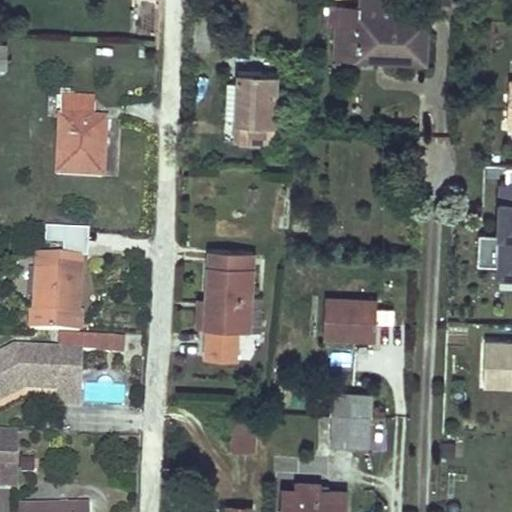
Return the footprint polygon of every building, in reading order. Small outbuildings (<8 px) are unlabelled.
[(425,60),(427,18),(398,16),(398,0),(359,0),(359,5),(330,3),(330,23),(336,24),(334,57),(358,58),(358,54),(384,56),(384,59),(425,60)] [(211,20),(211,12),(195,11),(195,20),(211,20)] [(210,49),(211,20),(195,20),(193,48),(210,49)] [(274,142),(278,71),(238,69),(237,81),(235,118),(235,122),(240,122),(239,141),(274,142)] [(235,118),(237,81),(228,81),(226,117),(235,118)] [(102,176),(104,128),(89,127),(89,119),(93,119),(94,98),(60,97),(57,174),(102,176)] [(104,128),(105,120),(93,119),(89,119),(89,127),(104,128)] [(479,232),(477,263),(498,264),(511,264),(511,181),(501,181),(499,233),(479,232)] [(64,245),(65,228),(45,227),(44,244),(64,245)] [(87,259),(89,230),(65,228),(64,245),(63,257),(81,258),(87,259)] [(251,295),(254,251),(210,249),(207,298),(205,327),(207,327),(205,357),(236,359),(238,330),(249,330),(251,295)] [(78,312),(81,258),(63,257),(37,256),(33,311),(30,310),(28,329),(79,332),(81,312),(78,312)] [(511,264),(498,264),(497,277),(511,277),(511,264)] [(261,331),(263,295),(251,295),(249,330),(261,331)] [(205,327),(207,298),(200,298),(198,326),(205,327)] [(377,309),(377,300),(325,298),(323,337),(376,339),(376,321),(377,309)] [(390,321),(391,310),(377,309),(376,321),(390,321)] [(62,334),(62,350),(82,351),(123,352),(124,336),(62,334)] [(511,342),(485,341),(483,384),(511,385),(511,342)] [(266,362),(268,349),(259,347),(257,361),(266,362)] [(79,381),(82,351),(62,350),(14,348),(0,355),(0,393),(19,384),(24,384),(23,389),(57,391),(59,391),(59,380),(79,381)] [(79,381),(59,380),(59,391),(57,391),(57,403),(79,405),(79,381)] [(0,393),(0,400),(23,389),(24,384),(19,384),(0,393)] [(369,416),(371,393),(333,392),(333,414),(369,416)] [(369,446),(370,425),(369,416),(333,414),(331,414),(330,445),(369,446)] [(254,448),(255,417),(233,416),(232,448),(254,448)] [(385,451),(386,426),(370,425),(369,446),(369,450),(385,451)] [(0,464),(17,465),(17,431),(0,429),(0,464)] [(463,452),(464,438),(444,437),(443,451),(463,452)] [(315,459),(315,449),(300,448),(299,458),(315,459)] [(33,472),(33,459),(22,459),(22,472),(33,472)] [(0,488),(18,489),(17,465),(0,464),(0,488)] [(346,511),(348,492),(329,491),(318,491),(319,484),(319,483),(304,483),(304,490),(297,490),(281,489),(280,511),(346,511)]
